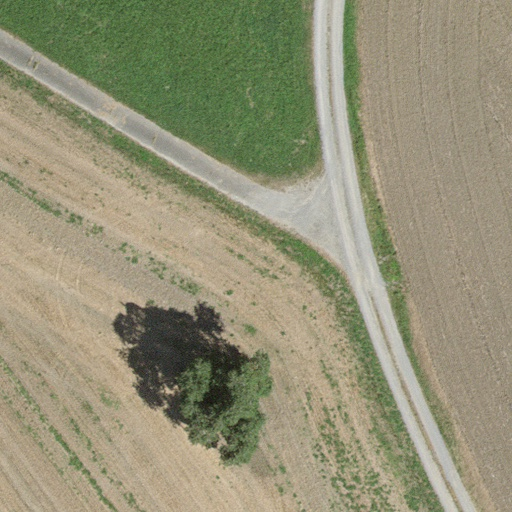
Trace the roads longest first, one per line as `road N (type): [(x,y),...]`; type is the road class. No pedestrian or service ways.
road 1 (track): [(319,0),(314,19),(339,240),(470,511)]
road 2 (track): [(339,240),(0,41)]
